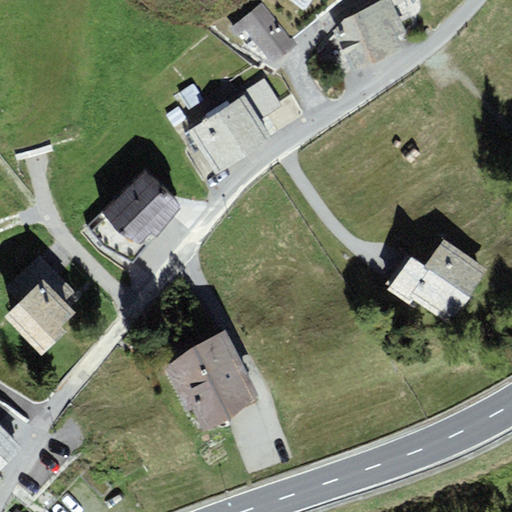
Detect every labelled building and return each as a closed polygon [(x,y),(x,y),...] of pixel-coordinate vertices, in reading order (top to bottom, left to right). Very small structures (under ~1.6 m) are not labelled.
[(406,32),(390,0),(378,0),(343,20),(333,29),(354,73),(378,61),(404,47),(399,35),(406,32)] [(290,40),(261,3),(238,20),(239,22),(253,40),(259,47),(272,65),(298,45),(293,38),(290,40)] [(253,40),(239,22),(231,28),(245,46),(253,40)] [(264,79),(245,95),(260,119),(282,105),(264,79)] [(245,95),(188,130),(215,172),(272,137),(264,125),(260,119),(245,95)] [(165,191),(144,170),(104,211),(138,245),(151,232),(155,236),(183,208),(165,191)] [(450,324),(488,269),(445,239),(427,265),(416,258),(409,253),(389,281),(384,287),(409,305),(414,299),(450,324)] [(18,302),(52,268),(39,254),(4,289),(18,302)] [(70,286),(52,268),(18,302),(4,316),(43,355),(67,331),(62,326),(86,302),(70,286)] [(230,418),(258,393),(224,330),(202,344),(164,367),(187,409),(192,406),(205,431),(230,418)] [(0,470),(23,447),(0,424),(0,470)]
